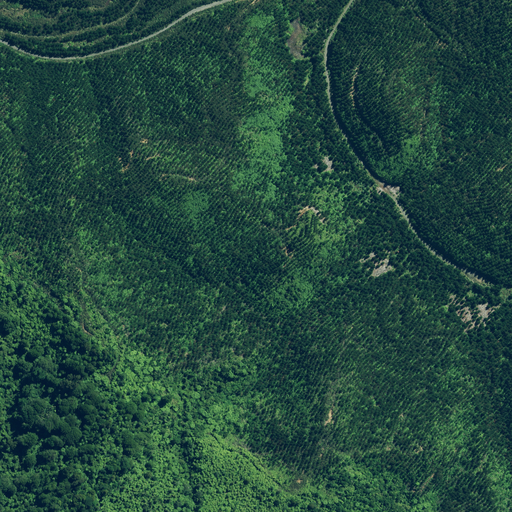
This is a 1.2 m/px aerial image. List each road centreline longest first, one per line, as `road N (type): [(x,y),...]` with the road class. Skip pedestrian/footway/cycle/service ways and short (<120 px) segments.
road 1 (track): [(255,0),(230,38),(237,66),(222,92),(219,127),(145,138),(132,169),(108,191),(62,195),(80,285),(113,322),(117,362),(113,449),(83,511)]
road 2 (track): [(225,0),(164,33),(100,54),(52,59),(0,31)]
